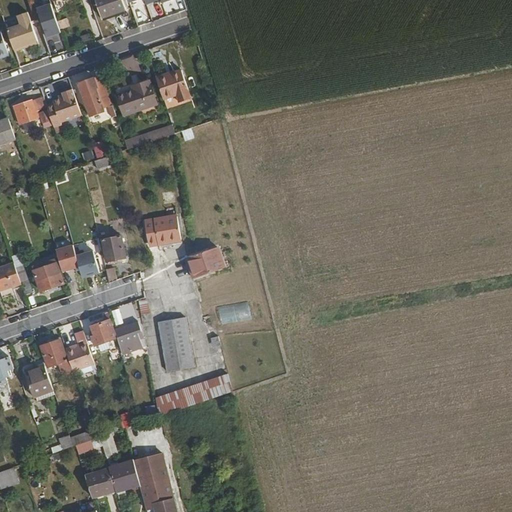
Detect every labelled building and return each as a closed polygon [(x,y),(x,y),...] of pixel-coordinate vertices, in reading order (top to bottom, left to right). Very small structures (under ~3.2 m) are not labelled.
[(96,0),(102,17),(126,9),(122,0),(96,0)] [(177,0),(181,11),(187,9),(183,0),(177,0)] [(5,24),(13,47),(52,34),(48,23),(45,11),(5,24)] [(1,31),(0,31),(0,54),(8,52),(1,31)] [(157,78),(164,98),(177,94),(180,102),(192,98),(182,69),(157,78)] [(103,73),(95,76),(99,85),(106,82),(103,73)] [(79,82),(87,105),(101,100),(111,97),(106,82),(99,85),(95,76),(79,82)] [(134,90),(140,108),(156,103),(149,80),(133,85),(134,90)] [(46,103),(52,121),(81,111),(73,87),(62,91),(62,92),(63,95),(59,96),(54,98),(54,100),(46,103)] [(119,95),(124,113),(140,108),(134,90),(119,95)] [(164,99),(165,105),(176,103),(175,97),(164,99)] [(14,106),(20,123),(41,116),(35,98),(14,106)] [(101,100),(87,105),(90,115),(104,110),(101,100)] [(111,105),(104,107),(108,117),(115,115),(111,105)] [(40,108),(46,126),(52,124),(46,106),(40,108)] [(0,120),(0,143),(16,138),(9,118),(0,120)] [(172,124),(148,132),(151,140),(175,132),(172,124)] [(184,141),(194,137),(190,127),(180,131),(184,141)] [(148,132),(125,140),(128,148),(151,140),(148,132)] [(93,147),(97,159),(101,157),(97,145),(93,147)] [(85,162),(93,159),(90,150),(82,153),(85,162)] [(101,157),(97,159),(95,160),(97,167),(115,163),(113,154),(101,157)] [(147,247),(181,243),(177,213),(143,218),(147,247)] [(97,222),(100,236),(108,234),(104,220),(97,222)] [(102,239),(107,261),(125,257),(121,235),(102,239)] [(186,258),(193,279),(224,268),(217,247),(186,258)] [(59,260),(61,268),(62,271),(73,268),(77,278),(95,272),(88,252),(70,258),(69,254),(58,258),(59,260)] [(35,276),(40,291),(63,282),(60,273),(55,257),(32,266),(35,276)] [(0,267),(0,289),(20,283),(20,282),(15,269),(13,263),(0,267)] [(105,269),(108,283),(116,280),(113,267),(105,269)] [(20,283),(24,296),(32,293),(27,279),(20,282),(20,283)] [(139,312),(148,312),(147,299),(138,300),(139,312)] [(220,325),(250,320),(247,302),(217,307),(220,325)] [(160,322),(168,372),(194,368),(185,317),(160,322)] [(113,326),(116,337),(118,337),(120,343),(143,337),(138,320),(113,326)] [(94,336),(91,337),(94,345),(112,339),(116,350),(120,349),(116,337),(115,338),(109,321),(91,327),(94,336)] [(218,337),(210,337),(211,348),(219,347),(218,337)] [(39,346),(47,367),(56,364),(66,360),(59,339),(39,346)] [(73,346),(65,348),(72,371),(94,363),(87,343),(78,346),(74,348),(73,346)] [(0,382),(8,380),(6,377),(9,376),(7,369),(10,368),(13,367),(9,356),(0,359),(0,382)] [(66,360),(56,364),(60,376),(71,372),(66,360)] [(26,373),(35,396),(53,390),(45,367),(26,373)] [(227,374),(153,395),(158,414),(233,393),(227,374)] [(122,426),(132,426),(131,412),(121,413),(122,426)] [(87,431),(59,438),(61,448),(89,441),(87,431)] [(101,442),(105,454),(111,451),(106,434),(99,437),(101,442)] [(43,444),(47,455),(55,452),(52,441),(43,444)] [(140,485),(147,511),(177,511),(162,452),(134,461),(140,485)] [(109,467),(116,489),(116,490),(140,485),(134,461),(133,460),(108,466),(109,467)] [(85,475),(92,497),(116,489),(109,467),(85,475)]
